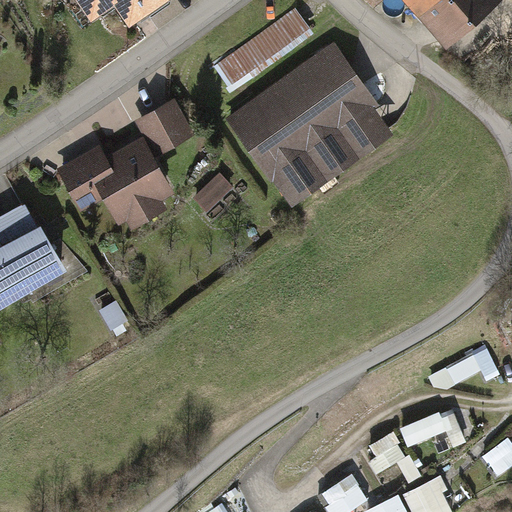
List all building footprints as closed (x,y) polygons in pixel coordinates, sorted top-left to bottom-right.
[(71,0),(87,24),(110,10),(124,31),(170,0),(71,0)] [(391,0),(439,53),(499,0),(498,0),(356,0),(369,15),(386,0),(391,0)] [(216,62),(232,89),(318,38),(302,11),(216,62)] [(227,114),(289,205),(396,132),(334,42),(227,114)] [(96,145),(53,170),(76,211),(98,198),(114,227),(123,221),(129,231),(164,212),(160,204),(173,197),(152,161),(194,138),(172,99),(129,123),(138,138),(103,157),(96,145)] [(190,197),(203,212),(229,188),(215,174),(190,197)] [(0,311),(61,278),(35,230),(34,231),(21,207),(0,218),(0,311)] [(440,393),(498,368),(489,347),(431,373),(440,393)] [(404,423),(409,449),(439,443),(441,452),(468,447),(462,412),(404,423)] [(398,434),(370,447),(382,472),(410,459),(398,434)] [(511,440),(486,453),(498,476),(511,469),(511,440)] [(324,493),(335,511),(353,511),(372,501),(356,474),(324,493)] [(406,493),(414,511),(459,511),(441,476),(406,493)] [(367,511),(411,511),(402,493),(367,511)]
